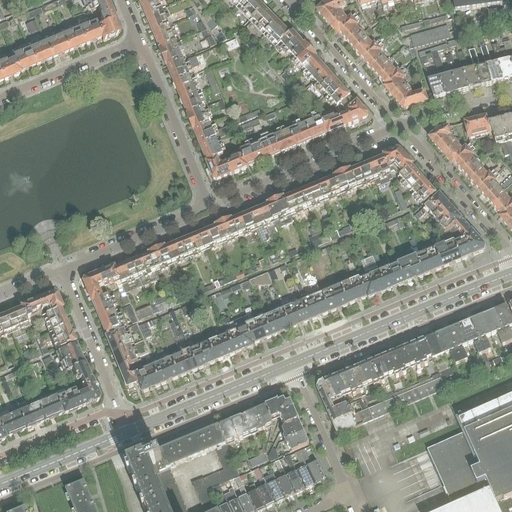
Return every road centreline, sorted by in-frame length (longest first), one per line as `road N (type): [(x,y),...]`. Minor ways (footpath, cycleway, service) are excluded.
road 1 (secondary): [(289,365),(511,274)]
road 2 (residential): [(400,125),(205,208)]
road 3 (residential): [(205,208),(138,41)]
road 4 (residential): [(511,262),(400,125)]
road 5 (secondary): [(128,431),(289,365)]
road 6 (residential): [(296,7),(400,125)]
road 7 (residential): [(64,272),(205,208)]
road 8 (residential): [(138,41),(0,99)]
road 9 (residential): [(64,272),(118,407)]
road 10 (residential): [(346,492),(289,365)]
road 11 (secondary): [(0,485),(128,431)]
road 12 (residential): [(118,407),(0,456)]
